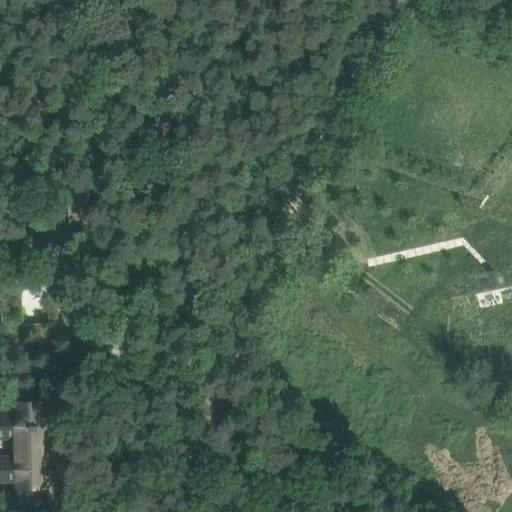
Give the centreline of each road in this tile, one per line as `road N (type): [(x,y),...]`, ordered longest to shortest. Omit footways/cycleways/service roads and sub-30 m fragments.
road 1 (track): [(165,511),(244,354),(385,0)]
road 2 (unknown): [(232,378),(99,334),(57,262)]
